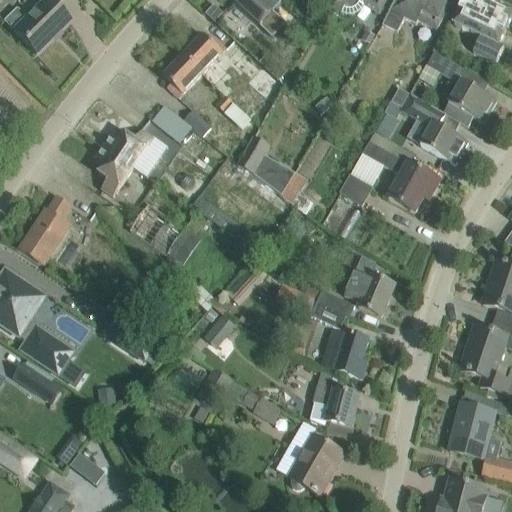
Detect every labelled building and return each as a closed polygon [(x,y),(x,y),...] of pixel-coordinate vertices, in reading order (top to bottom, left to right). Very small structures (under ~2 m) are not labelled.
[(48,0),(46,0),(26,20),(16,10),(3,23),(36,56),(70,22),(56,8),(48,0)] [(229,0),(236,6),(259,27),(273,40),(287,26),(274,14),(282,5),(276,0),(229,0)] [(333,0),(329,10),(341,17),(342,16),(346,17),(350,17),(354,17),(358,15),(361,12),(363,9),(379,17),(387,0),(333,0)] [(445,15),(441,13),(447,0),(396,0),(382,28),(397,36),(404,21),(416,28),(419,23),(437,32),(445,15)] [(473,55),(479,57),(497,66),(504,50),(499,47),(511,20),(511,13),(498,6),(498,5),(488,0),(487,1),(484,0),(466,0),(454,27),(481,40),(473,55)] [(213,3),(205,12),(214,21),(223,12),(213,3)] [(203,37),(183,58),(204,78),(225,55),(228,53),(215,41),(211,45),(203,37)] [(464,71),(434,55),(426,69),(432,73),(434,69),(458,82),(464,71)] [(183,58),(163,78),(172,86),(168,90),(180,102),(204,78),(183,58)] [(279,64),(272,73),(278,80),(287,71),(279,64)] [(462,84),(444,116),(447,118),(446,119),(468,131),(474,121),(484,127),(497,104),(462,84)] [(447,118),(444,116),(409,97),(406,103),(395,96),(390,105),(402,111),(400,114),(431,131),(421,149),(456,169),(469,146),(440,130),(446,119),(447,118)] [(215,107),(224,116),(232,107),(223,98),(215,107)] [(164,110),(152,124),(181,147),(191,133),(164,110)] [(184,123),(202,140),(211,131),(193,113),(184,123)] [(112,138),(104,150),(134,170),(154,141),(142,133),(136,143),(126,136),(120,144),(112,138)] [(373,135),(368,145),(408,168),(409,166),(414,158),(373,135)] [(281,199),(295,175),(265,159),(270,150),(253,140),(239,165),(281,199)] [(440,183),(423,174),(409,166),(408,168),(368,145),(362,158),(401,180),(388,203),(414,217),(428,193),(433,196),(440,183)] [(134,170),(104,150),(96,162),(104,167),(98,176),(108,183),(102,192),(114,200),(134,170)] [(296,176),(295,175),(281,199),(293,208),(299,198),(307,183),(295,177),(296,176)] [(349,179),(340,195),(363,208),(372,192),(349,179)] [(194,209),(225,230),(232,220),(201,199),(194,209)] [(46,213),(21,251),(45,267),(71,228),(62,223),(71,210),(57,201),(48,214),(46,213)] [(184,271),(204,243),(150,205),(131,233),(184,271)] [(511,256),(509,267),(497,263),(491,283),(494,284),(487,306),(483,305),(483,307),(511,316),(511,256)] [(253,266),(239,281),(253,294),(267,278),(253,266)] [(357,310),(363,312),(382,320),(395,289),(355,271),(350,283),(351,284),(344,300),(358,307),(357,310)] [(6,273),(0,282),(0,326),(28,345),(22,353),(59,377),(76,389),(85,375),(68,364),(74,355),(29,326),(37,313),(46,300),(35,292),(18,281),(20,278),(11,272),(9,275),(6,273)] [(210,313),(220,302),(194,281),(185,293),(210,313)] [(275,305),(304,318),(312,301),(283,288),(275,305)] [(353,310),(307,290),(304,297),(317,302),(314,308),(347,323),(353,310)] [(347,323),(314,308),(309,320),(341,335),(347,323)] [(212,311),(205,319),(212,324),(218,317),(212,311)] [(227,339),(236,329),(224,319),(215,329),(227,339)] [(266,322),(259,335),(276,345),(283,332),(266,322)] [(130,330),(120,346),(144,363),(145,362),(154,367),(163,353),(154,348),(155,347),(130,330)] [(480,389),(499,395),(511,399),(511,372),(497,367),(507,340),(475,330),(474,332),(478,333),(471,354),(467,353),(461,373),(483,380),(480,389)] [(348,337),(347,338),(331,334),(320,369),(336,374),(363,383),(368,365),(362,363),(369,343),(348,337)] [(25,365),(14,382),(42,399),(53,383),(25,365)] [(213,372),(197,400),(217,412),(226,397),(254,414),(253,416),(274,428),(283,413),(262,401),(261,402),(232,385),(233,384),(213,372)] [(351,431),(360,399),(319,389),(310,423),(326,430),(327,425),(351,431)] [(501,445),(487,441),(494,416),(462,407),(450,454),(487,463),(484,478),(511,485),(511,464),(497,461),(501,445)] [(140,428),(128,430),(130,441),(142,438),(140,428)] [(288,480),(303,489),(320,499),(321,498),(318,496),(333,470),(336,472),(344,457),(312,438),(288,480)] [(0,439),(0,462),(24,479),(35,463),(0,439)] [(64,444),(55,456),(66,464),(75,453),(64,444)] [(81,457),(73,469),(100,488),(108,476),(81,457)] [(439,511),(438,511),(502,511),(504,506),(487,502),(488,500),(484,499),(486,492),(450,483),(445,502),(443,511),(439,511)] [(74,511),(76,510),(65,503),(66,501),(52,492),(39,511),(74,511)]
